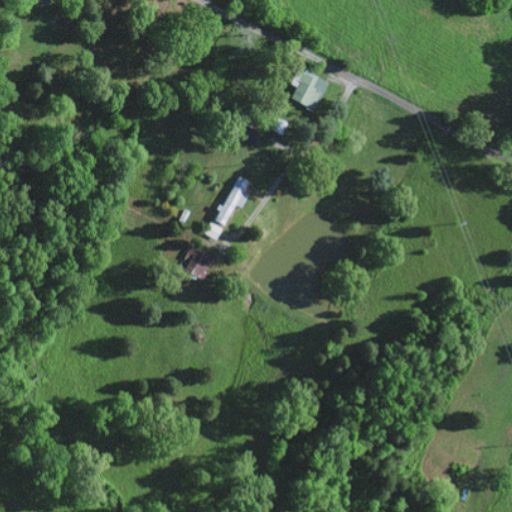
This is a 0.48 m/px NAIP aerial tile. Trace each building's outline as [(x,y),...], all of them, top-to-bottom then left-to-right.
[(305,71),(322,80),(308,107),(291,98),(305,71)] [(287,123),(281,135),(271,130),(276,119),(287,123)] [(248,183),(223,226),(215,221),(239,178),(248,183)] [(210,223),(222,229),(216,241),(204,234),(210,223)] [(214,258),(202,281),(179,270),(191,246),(214,258)]
